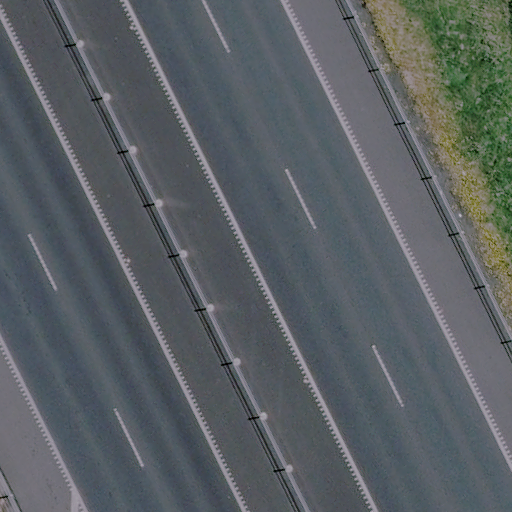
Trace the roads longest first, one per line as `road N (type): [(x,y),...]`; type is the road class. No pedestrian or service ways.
road 1 (motorway): [(217,0),(469,511)]
road 2 (motorway): [(172,511),(0,161)]
